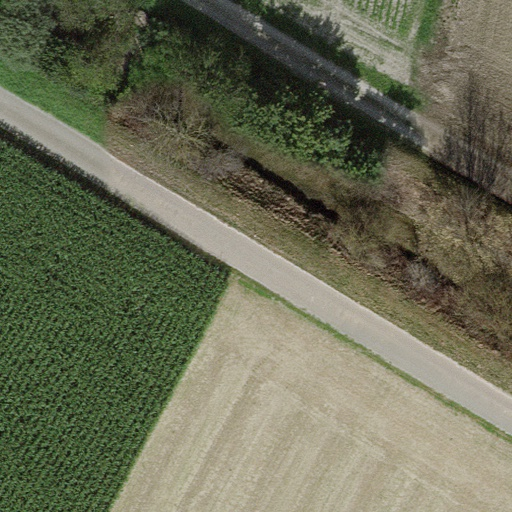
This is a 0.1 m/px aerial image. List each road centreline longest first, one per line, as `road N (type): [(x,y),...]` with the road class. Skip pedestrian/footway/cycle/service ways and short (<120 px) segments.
road 1 (residential): [(511,414),(0,107)]
road 2 (track): [(190,0),(511,192)]
